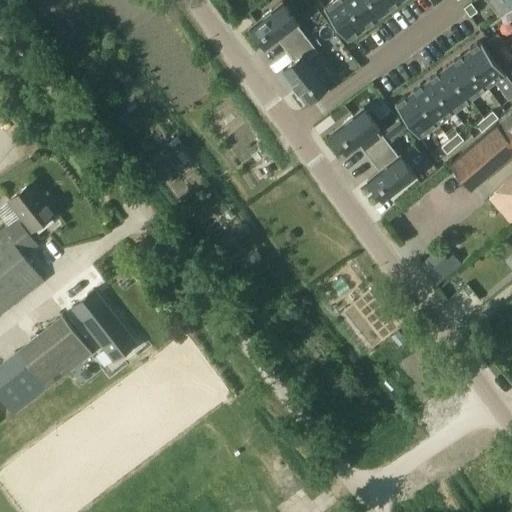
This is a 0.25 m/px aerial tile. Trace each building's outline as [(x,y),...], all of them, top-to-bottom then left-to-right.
[(364,27),(343,0),(332,0),(323,7),(347,39),(364,27)] [(370,0),(344,0),(364,27),(381,14),(370,0)] [(397,0),(370,0),(381,14),(398,1),(397,0)] [(511,0),(485,0),(497,15),(496,15),(497,16),(506,10),(511,5),(511,0)] [(282,2),(250,27),(265,47),(276,38),(285,50),(305,34),(296,23),(297,22),(282,2)] [(471,4),(464,9),(471,17),(478,12),(471,4)] [(294,61),(283,70),(294,84),(307,101),(313,96),(327,86),(307,60),(318,51),(305,34),(285,50),(294,61)] [(497,34),(488,41),(495,51),(504,44),(497,34)] [(463,53),(487,85),(504,72),(480,40),(463,53)] [(463,53),(446,66),(469,98),(487,85),(463,53)] [(446,66),(429,78),(452,110),(469,98),(446,66)] [(429,78),(412,91),(435,123),(452,110),(429,78)] [(419,136),(435,123),(412,91),(395,104),(419,136)] [(382,100),(370,109),(392,138),(404,129),(394,116),(382,100)] [(511,107),(494,123),(447,163),(469,189),(511,151),(511,107)] [(338,127),(331,132),(345,151),(346,152),(358,144),(368,157),(388,142),(377,128),(378,128),(377,125),(363,108),(338,127)] [(492,111),(484,118),(490,125),(498,118),(492,111)] [(484,118),(476,125),(481,131),(490,125),(484,118)] [(457,133),(449,140),(455,146),(463,140),(457,133)] [(449,140),(441,147),(447,153),(455,146),(449,140)] [(379,171),(368,179),(383,199),(387,196),(415,175),(399,155),(398,156),(388,142),(368,157),(379,171)] [(511,177),(487,199),(511,227),(511,177)] [(9,200),(32,229),(56,211),(42,193),(39,195),(30,183),(9,200)] [(0,314),(44,280),(24,255),(38,244),(16,217),(0,229),(0,314)] [(436,284),(451,271),(434,251),(418,264),(436,284)] [(136,343),(94,289),(72,307),(113,360),(136,343)] [(0,356),(0,400),(9,413),(91,354),(61,313),(0,356)]
